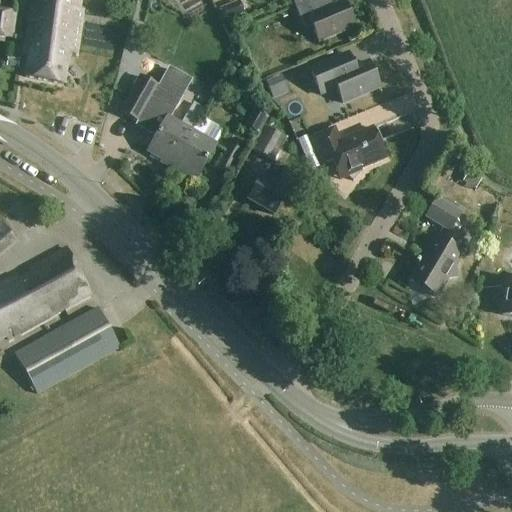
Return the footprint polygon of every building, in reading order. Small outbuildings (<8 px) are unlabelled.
[(73,54),(81,0),(29,0),(21,56),(27,57),(24,77),(63,85),(68,54),(73,54)] [(332,13),(326,0),(315,0),(291,10),(302,36),(310,33),(316,50),(352,35),(342,9),(332,13)] [(239,3),(218,12),(223,24),(244,15),(239,3)] [(0,36),(15,39),(18,13),(0,11),(0,36)] [(307,71),(309,76),(319,101),(335,95),(340,110),(378,96),(376,92),(381,90),(369,61),(354,67),(349,55),(307,71)] [(16,70),(17,61),(6,60),(5,68),(16,70)] [(270,102),(289,94),(281,76),(262,84),(270,102)] [(154,126),(169,100),(155,93),(159,88),(138,77),(118,113),(139,125),(142,119),(154,126)] [(253,113),(244,128),(258,136),(267,121),(253,113)] [(172,166),(191,130),(166,116),(146,151),(172,166)] [(264,129),(261,137),(252,153),(274,164),(286,140),(264,129)] [(191,130),(172,166),(196,179),(215,144),(191,130)] [(383,168),(370,137),(337,150),(331,137),(307,147),(318,174),(329,169),(337,188),(345,185),(344,184),(383,168)] [(175,179),(129,140),(115,156),(162,195),(175,179)] [(226,179),(240,153),(227,146),(213,172),(226,179)] [(288,193),(298,176),(284,168),(275,183),(270,180),(268,185),(258,179),(246,199),(272,214),(285,191),(288,193)] [(449,233),(459,216),(435,202),(425,219),(449,233)] [(0,255),(16,242),(1,224),(0,224),(0,255)] [(436,299),(446,282),(457,279),(454,269),(462,255),(434,238),(408,282),(436,299)] [(0,342),(5,340),(6,343),(90,296),(64,250),(0,285),(0,342)] [(511,279),(499,288),(509,302),(503,306),(501,317),(511,319),(511,279)] [(97,310),(14,357),(36,397),(119,351),(97,310)]
